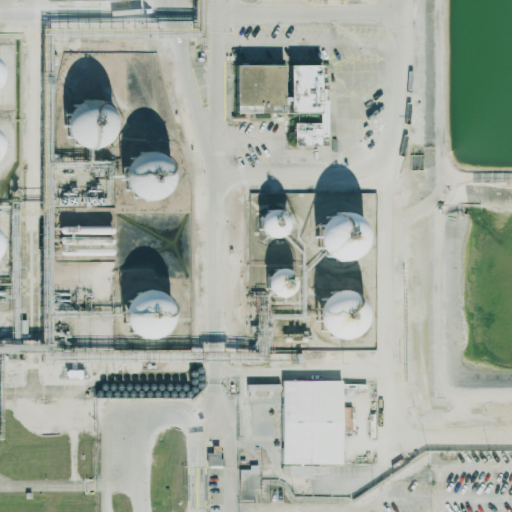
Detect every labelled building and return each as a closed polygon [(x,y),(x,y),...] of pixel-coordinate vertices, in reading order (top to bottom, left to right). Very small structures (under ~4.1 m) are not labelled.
[(233,65),(234,113),(284,112),(284,95),(282,95),(282,64),(233,65)] [(292,123),(293,145),(319,145),(319,136),(328,136),(328,100),(318,100),(318,64),(287,65),(287,113),(319,113),(319,122),(292,123)] [(102,151),(112,107),(69,97),(59,142),(102,151)] [(165,199),(166,167),(158,167),(158,153),(122,153),(122,199),(165,199)] [(284,211),(258,212),(259,238),(284,237),(284,211)] [(325,265),(365,250),(352,216),(343,219),(340,211),(308,223),(325,265)] [(286,277),(286,270),(266,269),(265,296),(291,297),(291,277),(286,277)] [(344,302),(345,294),(317,291),(313,335),(357,340),(361,304),(344,302)] [(164,338),(165,293),(122,292),(122,338),(164,338)] [(341,381),(280,380),(279,464),(341,464),(341,431),(351,431),(352,407),(341,407),(341,381)] [(208,466),(220,466),(220,446),(208,446),(208,466)] [(239,470),(240,499),(258,499),(257,465),(249,465),(249,469),(239,470)]
